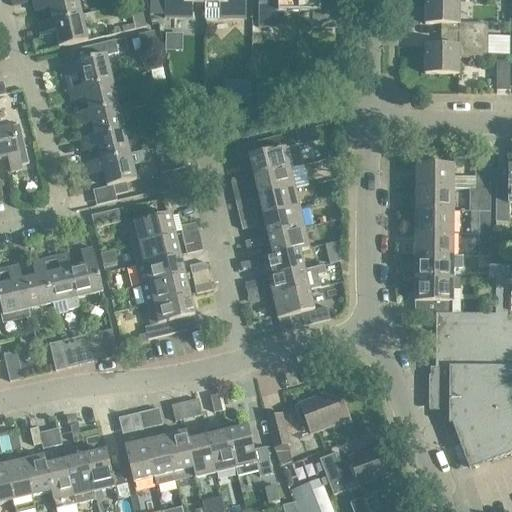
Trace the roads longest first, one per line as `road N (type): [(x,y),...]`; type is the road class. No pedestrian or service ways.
road 1 (residential): [(370,326),(243,362),(0,406)]
road 2 (residential): [(0,225),(59,212),(36,95),(12,57),(0,3)]
road 3 (unclassified): [(370,326),(370,120)]
road 4 (unclassified): [(444,511),(370,326)]
road 5 (residential): [(370,120),(511,122)]
road 6 (unclassified): [(370,120),(370,0)]
